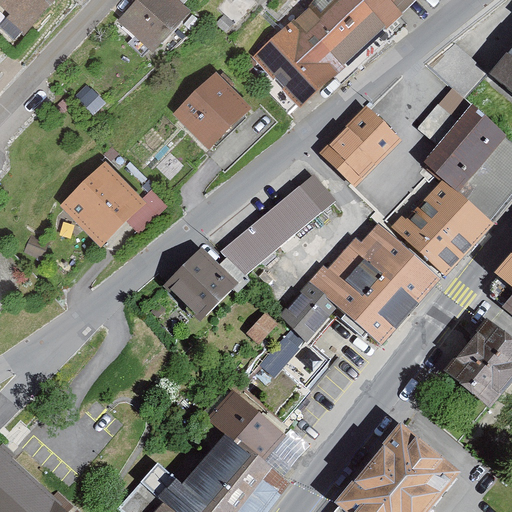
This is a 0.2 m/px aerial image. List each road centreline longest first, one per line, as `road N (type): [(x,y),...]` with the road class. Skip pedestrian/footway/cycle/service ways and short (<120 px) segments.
road 1 (residential): [(49,339),(475,0)]
road 2 (secondary): [(291,511),(511,224)]
road 3 (residential): [(98,0),(0,108)]
